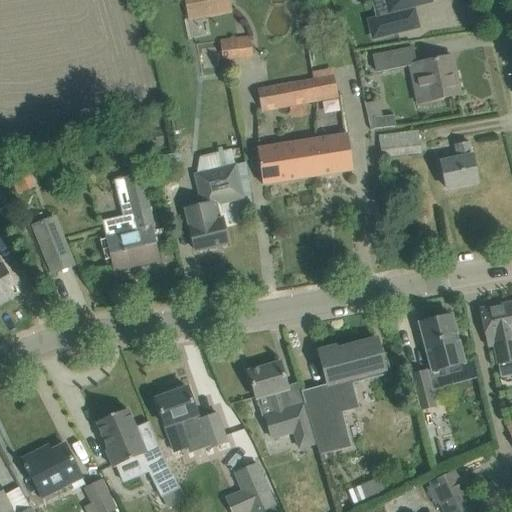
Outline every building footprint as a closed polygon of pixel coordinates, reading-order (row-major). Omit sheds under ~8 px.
[(231,12),(228,0),(185,0),(189,20),(231,12)] [(388,0),(391,12),(415,6),(429,2),(428,0),(388,0)] [(394,16),(370,22),(374,38),(398,32),(394,16)] [(226,42),(229,61),(252,58),(249,38),(226,42)] [(432,101),(440,100),(459,95),(452,57),(416,65),(413,48),(393,52),(373,56),(377,74),(408,67),(416,105),(432,101)] [(334,75),(312,79),(317,103),(338,99),(338,96),(334,75)] [(312,79),(258,89),(262,110),(263,112),(306,105),(317,103),(312,79)] [(376,118),(368,119),(371,131),(395,128),(394,116),(383,118),(376,118)] [(353,171),(350,151),(347,133),(314,138),(320,176),(353,171)] [(419,133),(379,138),(381,157),(421,152),(419,133)] [(263,185),(320,176),(314,138),(257,147),(263,185)] [(441,163),(442,170),(446,189),(478,183),(469,143),(455,146),(457,160),(441,163)] [(29,184),(21,164),(4,171),(13,191),(29,184)] [(217,204),(242,198),(234,167),(196,176),(203,207),(185,211),(190,231),(195,251),(227,244),(221,220),(217,204)] [(151,229),(156,228),(142,174),(121,179),(133,234),(107,240),(114,271),(159,260),(151,229)] [(56,217),(31,226),(43,255),(67,245),(56,217)] [(0,305),(20,294),(10,277),(0,260),(0,305)] [(511,311),(510,303),(480,310),(484,329),(487,348),(493,347),(496,366),(499,365),(501,378),(511,375),(511,311)] [(432,373),(434,372),(465,364),(451,316),(419,324),(432,373)] [(359,409),(353,383),(390,373),(390,374),(391,374),(390,368),(385,369),(377,341),(337,351),(336,348),(319,352),(328,386),(303,393),(303,392),(301,392),(320,457),(351,448),(342,413),(359,409)] [(288,391),(286,382),(280,363),(248,372),(256,400),(268,397),(273,414),(265,416),(272,439),(294,433),(299,449),(315,444),(304,405),(286,410),(281,393),(288,391)] [(420,412),(422,411),(437,407),(427,372),(410,376),(420,412)] [(199,420),(194,408),(188,389),(156,400),(165,428),(166,427),(172,445),(186,440),(189,447),(205,442),(209,451),(227,444),(216,414),(199,420)] [(114,469),(145,456),(148,462),(144,464),(161,498),(180,489),(160,449),(149,424),(136,429),(128,411),(97,424),(108,451),(106,451),(114,469)] [(80,476),(74,464),(65,446),(50,453),(52,456),(44,460),(40,452),(23,461),(25,465),(24,466),(26,471),(40,496),(80,476)] [(236,511),(259,505),(249,464),(226,469),(236,511)] [(461,477),(458,478),(454,471),(427,484),(428,486),(424,488),(433,505),(436,503),(440,511),(473,511),(463,491),(467,489),(461,477)] [(355,505),(385,493),(379,480),(349,492),(355,505)] [(117,510),(104,481),(84,490),(91,504),(84,508),(86,511),(116,511),(117,510)] [(0,511),(6,511),(9,511),(33,511),(32,509),(26,511),(11,511),(11,510),(3,495),(0,489),(0,511)]
